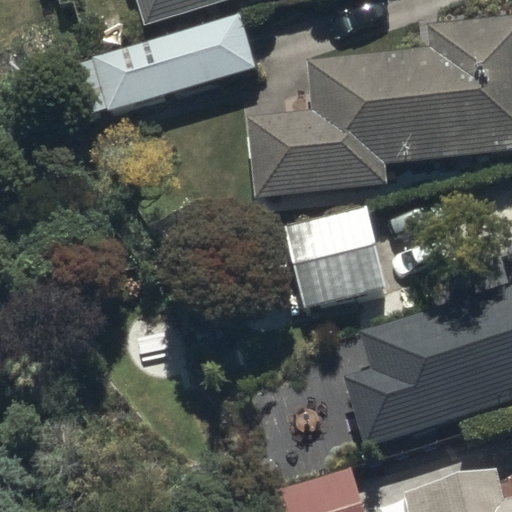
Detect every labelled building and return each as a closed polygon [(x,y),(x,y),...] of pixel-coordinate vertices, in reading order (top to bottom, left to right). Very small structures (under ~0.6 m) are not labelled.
[(135,0),(144,29),(239,0),(135,0)] [(75,131),(114,119),(116,126),(261,81),(243,22),(58,78),(75,131)] [(511,24),(421,32),(423,55),(306,64),(310,120),(247,125),(254,203),(385,193),(383,170),(511,159),(511,24)] [(372,220),(288,237),(305,319),(389,302),(372,220)] [(511,268),(506,270),(511,289),(511,292),(359,336),(370,375),(342,383),(362,454),(453,428),(451,420),(511,402),(511,268)] [(359,511),(348,473),(264,497),(268,511),(359,511)] [(492,476),(421,494),(425,511),(511,511),(511,504),(501,508),(492,476)]
